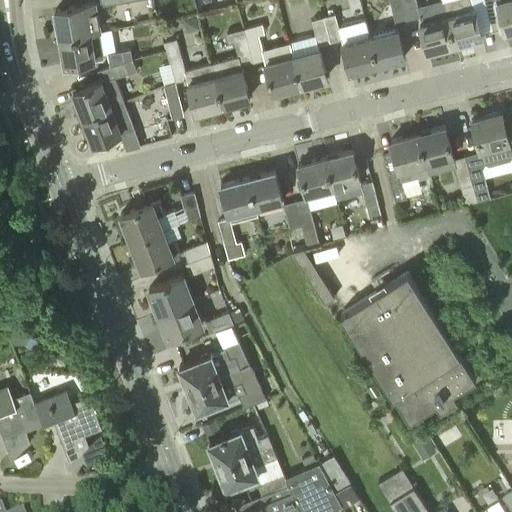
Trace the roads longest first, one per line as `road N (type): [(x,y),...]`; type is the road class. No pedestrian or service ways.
road 1 (residential): [(101,175),(511,66)]
road 2 (tertiary): [(169,462),(59,185)]
road 3 (residential): [(169,462),(93,486),(0,481)]
